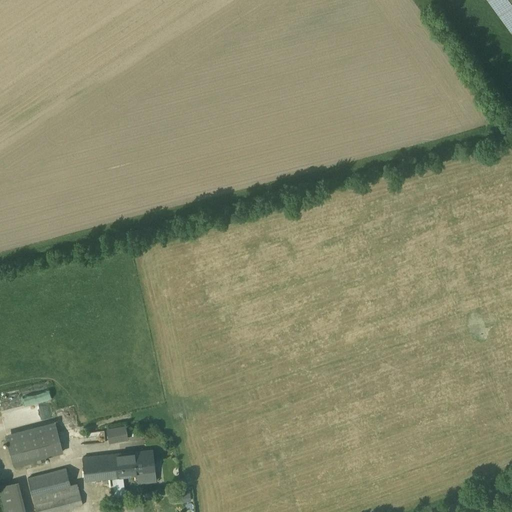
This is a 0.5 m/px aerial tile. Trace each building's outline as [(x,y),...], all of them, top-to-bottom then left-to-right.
[(511,0),(489,0),(511,31),(511,30),(511,0)] [(11,400),(50,395),(49,388),(10,394),(11,400)] [(47,404),(8,412),(12,428),(50,420),(47,404)] [(124,426),(107,430),(109,441),(126,438),(124,426)] [(56,428),(7,441),(14,465),(62,452),(56,428)] [(155,472),(152,450),(120,454),(123,476),(155,472)] [(120,453),(83,457),(86,481),(123,477),(123,476),(120,454),(120,453)] [(66,468),(28,478),(36,511),(53,511),(83,504),(77,484),(71,486),(66,468)] [(20,511),(12,482),(0,485),(0,489),(5,511),(20,511)] [(190,500),(190,489),(179,490),(179,501),(190,500)]
